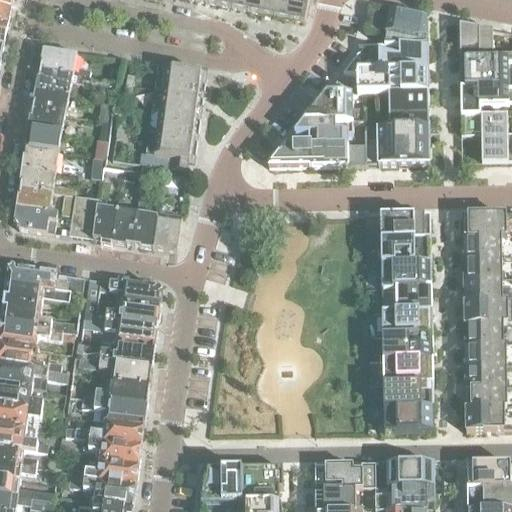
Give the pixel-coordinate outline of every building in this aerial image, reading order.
[(0,0),(0,11),(11,14),(14,0),(0,0)] [(221,9),(222,0),(200,0),(200,5),(221,9)] [(242,14),(244,0),(222,0),(221,9),(242,14)] [(263,18),(266,0),(244,0),(242,14),(263,18)] [(284,22),(288,0),(266,0),(263,18),(284,22)] [(305,26),(310,0),(288,0),(284,22),(305,26)] [(11,14),(0,11),(0,27),(8,29),(11,14)] [(428,43),(428,30),(428,24),(400,18),(390,16),(389,18),(374,15),(370,35),(386,38),(386,39),(387,40),(385,50),(390,50),(400,50),(427,49),(427,44),(428,43)] [(460,30),(461,66),(461,69),(461,73),(467,73),(511,72),(511,56),(493,57),(493,36),(460,30)] [(428,49),(427,49),(400,50),(400,63),(380,59),(380,50),(365,50),(354,64),(360,64),(363,64),(363,77),(424,76),(429,76),(429,63),(429,62),(428,50),(428,49)] [(75,72),(78,61),(78,60),(45,55),(41,75),(89,83),(91,75),(75,72)] [(199,99),(202,78),(189,76),(158,72),(155,94),(199,99)] [(511,96),(511,72),(467,73),(461,73),(461,97),(511,96)] [(117,99),(120,88),(110,86),(110,87),(89,83),(41,75),(37,95),(70,100),(73,88),(83,90),(117,99)] [(429,91),(429,84),(429,77),(429,76),(424,76),(363,77),(360,77),(358,77),(358,99),(366,99),(429,97),(429,96),(429,91)] [(120,88),(122,81),(111,78),(110,86),(120,88)] [(135,81),(129,80),(128,80),(126,90),(133,91),(135,81)] [(340,83),(327,99),(327,100),(330,100),(330,99),(347,99),(347,83),(340,83)] [(132,101),(133,91),(126,90),(125,99),(132,101)] [(196,121),(199,99),(155,94),(152,115),(196,121)] [(66,120),(70,100),(37,95),(33,114),(66,120)] [(511,96),(461,97),(462,121),(463,121),(511,120),(511,96)] [(430,120),(429,105),(429,97),(366,99),(366,125),(367,137),(430,136),(430,131),(430,120)] [(366,125),(366,99),(358,99),(347,99),(330,99),(330,100),(330,107),(321,107),(314,116),(306,127),(315,126),(366,125)] [(99,125),(103,125),(111,127),(114,108),(102,106),(99,125)] [(62,139),(66,120),(33,114),(29,134),(62,139)] [(193,142),(196,121),(152,115),(149,137),(193,142)] [(511,120),(463,121),(462,121),(462,122),(462,142),(482,141),(483,169),(511,168),(511,120)] [(127,124),(121,123),(120,122),(118,132),(125,134),(127,124)] [(108,146),(111,127),(103,125),(100,141),(96,140),(95,144),(108,146)] [(367,150),(367,137),(366,125),(315,126),(306,127),(295,140),(310,140),(310,151),(367,150)] [(124,143),(125,134),(118,132),(116,142),(124,143)] [(60,159),(62,139),(29,134),(26,154),(60,159)] [(430,169),(430,136),(367,137),(367,150),(367,171),(369,171),(369,170),(379,170),(379,171),(381,171),(381,170),(399,170),(410,170),(428,169),(428,170),(430,170),(430,169)] [(191,164),(193,142),(149,137),(146,158),(178,162),(191,164)] [(109,146),(108,146),(95,144),(88,143),(88,144),(98,147),(96,164),(106,166),(109,146)] [(366,171),(366,150),(285,152),(268,173),(366,171)] [(57,179),(60,159),(26,154),(23,174),(57,179)] [(106,166),(96,164),(94,183),(103,184),(105,172),(106,172),(106,166)] [(57,179),(23,174),(20,193),(54,198),(65,200),(76,201),(77,193),(55,190),(57,179)] [(136,184),(137,177),(127,176),(126,183),(136,184)] [(188,183),(180,182),(179,193),(186,194),(188,183)] [(51,217),(54,198),(20,193),(18,213),(50,218),(51,217)] [(154,253),(159,220),(146,219),(148,207),(146,207),(147,197),(141,196),(140,206),(139,206),(137,217),(138,218),(133,250),(141,251),(154,253)] [(73,222),(76,201),(65,200),(61,220),(69,221),(73,222)] [(94,244),(96,225),(100,205),(83,202),(76,201),(73,222),(70,241),(94,244)] [(119,215),(118,214),(106,212),(107,206),(100,205),(96,225),(94,244),(101,245),(114,247),(119,215)] [(58,218),(51,217),(50,218),(18,213),(15,229),(19,233),(55,239),(58,218)] [(138,218),(137,217),(118,214),(119,215),(114,247),(127,249),(126,249),(133,250),(138,218)] [(178,257),(183,221),(179,220),(160,218),(159,220),(154,253),(178,257)] [(463,243),(501,242),(506,242),(506,220),(463,221),(463,243)] [(511,220),(506,220),(506,242),(501,242),(502,264),(502,285),(503,307),(507,307),(507,328),(503,328),(503,350),(507,350),(507,372),(508,393),(508,415),(503,415),(504,436),(511,436),(511,220)] [(431,222),(430,222),(410,222),(381,223),(382,246),(431,246),(431,222)] [(397,309),(396,296),(396,294),(382,295),(382,270),(382,246),(381,223),(365,223),(368,438),(385,438),(384,414),(384,390),(383,366),(383,342),(383,318),(397,318),(397,314),(397,309)] [(501,242),(463,243),(464,244),(465,264),(502,264),(501,242)] [(432,270),(432,255),(431,246),(382,246),(382,270),(432,270)] [(502,285),(502,264),(465,264),(465,286),(502,285)] [(432,294),(432,285),(432,270),(382,270),(382,295),(396,294),(432,294)] [(83,300),(85,283),(13,273),(8,277),(7,289),(67,298),(67,300),(71,300),(71,299),(82,300),(83,300)] [(89,284),(89,285),(87,305),(98,306),(99,296),(122,299),(120,309),(161,315),(163,299),(159,294),(101,285),(89,284)] [(502,285),(465,286),(465,307),(503,307),(502,285)] [(67,298),(7,289),(4,309),(43,314),(44,305),(70,309),(71,300),(67,300),(67,298)] [(433,318),(432,294),(396,294),(396,296),(397,309),(397,314),(397,318),(433,318)] [(96,326),(98,315),(97,315),(98,306),(87,305),(86,313),(84,324),(96,326)] [(503,307),(465,307),(464,308),(465,329),(503,328),(507,328),(507,307),(503,307)] [(67,337),(68,328),(41,324),(43,314),(4,309),(2,328),(67,337)] [(158,334),(161,315),(120,309),(119,319),(98,316),(98,315),(96,326),(158,334)] [(433,342),(433,325),(433,318),(397,318),(383,318),(383,342),(433,342)] [(96,326),(84,324),(83,333),(94,334),(94,336),(103,337),(101,346),(115,348),(155,354),(158,334),(96,326)] [(74,348),(75,340),(77,340),(77,339),(67,337),(2,328),(0,342),(0,348),(37,353),(38,343),(62,346),(65,347),(74,348)] [(77,339),(78,330),(68,328),(67,337),(77,339)] [(503,350),(503,328),(465,329),(465,351),(503,350)] [(433,366),(433,342),(383,342),(383,366),(433,366)] [(0,348),(0,369),(70,379),(71,369),(63,367),(62,369),(37,365),(39,353),(37,353),(0,348)] [(153,374),(155,354),(115,348),(114,358),(100,356),(90,355),(91,350),(77,348),(75,363),(153,374)] [(507,350),(503,350),(465,351),(465,352),(466,352),(466,372),(507,372),(507,350)] [(153,374),(75,363),(74,376),(79,377),(80,373),(112,378),(110,388),(150,393),(153,374)] [(434,390),(433,372),(433,366),(383,366),(384,390),(434,390)] [(69,388),(70,379),(0,369),(0,389),(33,394),(35,384),(68,388),(69,388)] [(507,372),(466,372),(466,394),(508,393),(507,372)] [(148,413),(150,393),(110,388),(109,398),(96,396),(96,397),(84,396),(83,403),(83,404),(148,413)] [(33,394),(0,389),(0,409),(54,417),(55,413),(55,408),(44,407),(32,405),(33,394)] [(434,414),(434,398),(434,390),(384,390),(384,414),(434,414)] [(508,393),(466,394),(466,413),(466,415),(503,415),(508,415),(508,393)] [(145,433),(148,413),(83,404),(83,403),(71,402),(70,414),(82,415),(82,414),(94,415),(106,416),(105,427),(145,433)] [(0,409),(0,430),(33,436),(40,437),(41,425),(53,427),(54,417),(0,409)] [(434,438),(434,414),(384,414),(385,438),(434,438)] [(504,436),(503,415),(466,415),(466,437),(504,436)] [(142,452),(145,433),(105,427),(103,437),(81,435),(79,444),(142,452)] [(0,430),(0,451),(24,455),(48,458),(49,449),(31,447),(33,436),(0,430)] [(79,444),(81,435),(68,433),(66,442),(79,444)] [(142,452),(79,444),(78,453),(101,456),(99,467),(139,472),(142,452)] [(0,451),(0,466),(37,472),(38,464),(23,461),(24,455),(0,451)] [(63,451),(61,461),(70,462),(71,452),(63,451)] [(37,472),(0,466),(0,482),(20,485),(21,477),(35,479),(37,472)] [(75,474),(74,484),(137,492),(139,472),(99,467),(98,477),(75,474)] [(467,493),(511,492),(511,468),(467,469),(467,493)] [(387,470),(353,471),(354,494),(354,511),(391,511),(391,494),(387,494),(387,470)] [(387,494),(391,494),(435,494),(435,470),(387,470),(387,494)] [(316,495),(354,494),(353,471),(315,471),(316,495)] [(280,508),(280,493),(284,493),(283,472),(243,473),(244,509),(280,508)] [(244,509),(243,473),(206,473),(202,510),(244,509)] [(20,485),(0,482),(0,498),(54,506),(54,499),(56,490),(50,489),(49,498),(19,493),(20,485)] [(137,492),(74,484),(73,493),(95,496),(94,506),(134,511),(137,492)] [(511,511),(511,492),(467,493),(467,494),(469,494),(469,501),(468,501),(467,511),(511,511)] [(354,511),(354,494),(316,495),(315,495),(315,511),(354,511)] [(435,511),(435,494),(391,494),(391,511),(435,511)] [(53,511),(54,506),(0,498),(0,511),(17,511),(18,509),(31,511),(30,511),(53,511)]
